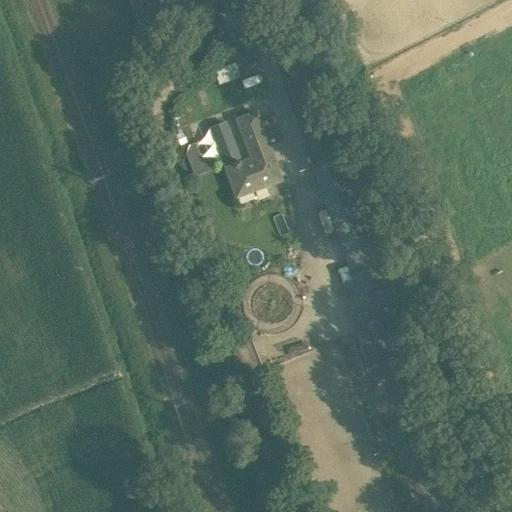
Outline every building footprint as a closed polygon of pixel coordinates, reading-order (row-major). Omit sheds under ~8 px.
[(129,0),(137,22),(169,10),(165,0),(129,0)] [(235,65),(213,73),(215,78),(218,87),(240,79),(235,66),(235,65)] [(315,106),(306,81),(287,87),(296,112),(309,108),(315,106)] [(321,104),(315,106),(309,108),(317,130),(328,125),(321,104)] [(234,166),(225,169),(236,198),(281,181),(255,113),(236,120),(251,160),(239,164),(239,162),(233,164),(234,166)] [(224,122),(207,128),(222,167),(239,160),(224,122)] [(341,125),(300,140),(311,168),(358,295),(384,286),(384,285),(396,281),(398,280),(378,225),(377,222),(353,156),(341,125)] [(400,302),(387,307),(355,318),(370,364),(416,348),(400,302)]
